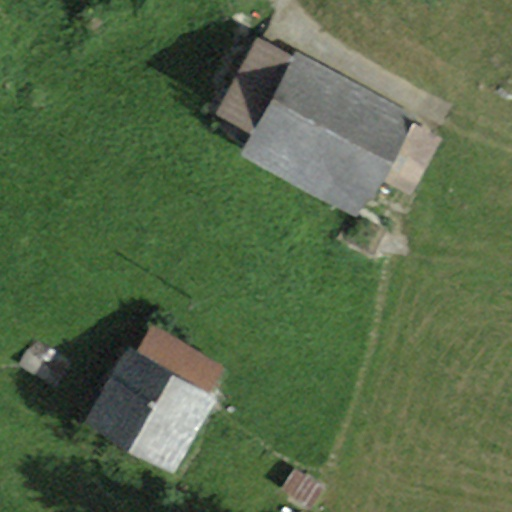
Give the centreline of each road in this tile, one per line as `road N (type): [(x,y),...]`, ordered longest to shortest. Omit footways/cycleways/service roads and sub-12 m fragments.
road 1 (track): [(511,138),(423,103),(312,42),(277,0)]
road 2 (track): [(109,469),(0,397)]
